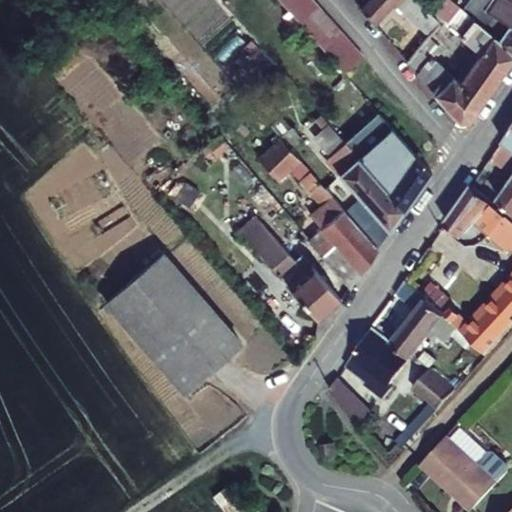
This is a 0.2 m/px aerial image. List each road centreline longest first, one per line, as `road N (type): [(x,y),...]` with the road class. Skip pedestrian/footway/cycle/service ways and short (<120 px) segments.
road 1 (residential): [(300,385),(468,158)]
road 2 (residential): [(468,158),(328,0)]
road 3 (track): [(134,511),(284,424)]
